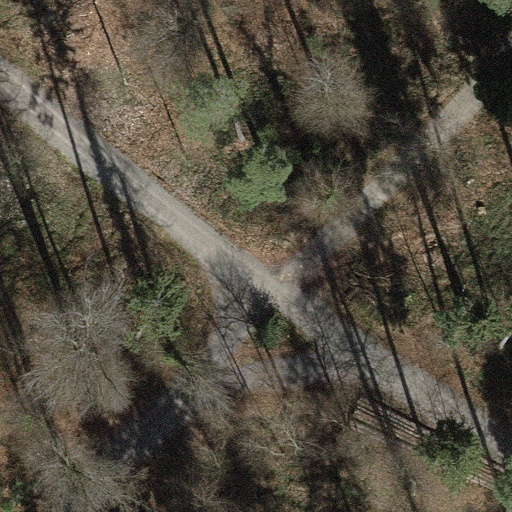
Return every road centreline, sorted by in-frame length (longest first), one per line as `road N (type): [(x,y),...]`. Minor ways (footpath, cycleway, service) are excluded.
road 1 (track): [(0,75),(284,302)]
road 2 (track): [(284,302),(511,64)]
road 3 (track): [(191,393),(300,372),(391,376)]
road 4 (track): [(74,511),(191,393)]
road 5 (track): [(391,376),(511,455)]
road 6 (track): [(191,393),(284,302)]
road 7 (track): [(284,302),(391,376)]
